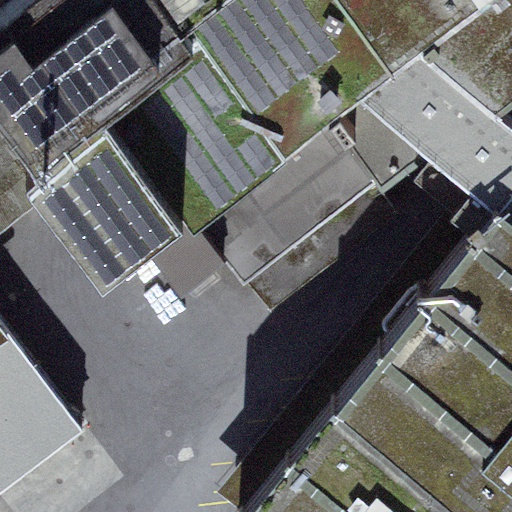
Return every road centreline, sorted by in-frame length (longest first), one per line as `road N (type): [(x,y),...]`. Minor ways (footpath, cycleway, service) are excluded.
road 1 (primary): [(511,142),(250,511)]
road 2 (primary): [(328,511),(511,257)]
